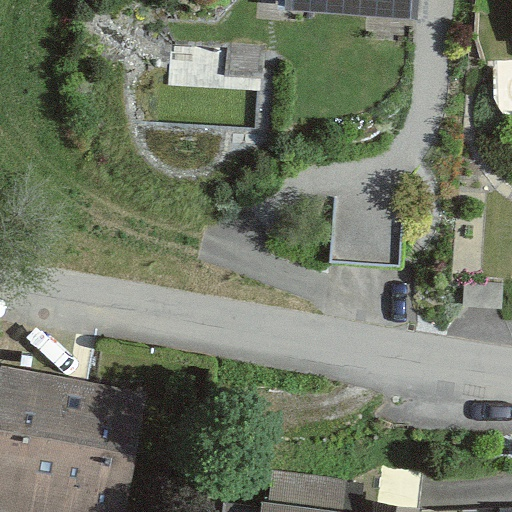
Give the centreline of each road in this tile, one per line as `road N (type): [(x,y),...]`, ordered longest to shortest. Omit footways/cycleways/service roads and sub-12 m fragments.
road 1 (residential): [(428,8),(424,109),(399,155),(366,182),(309,188),(257,210),(247,249),(272,278),(378,330)]
road 2 (residential): [(378,330),(0,270)]
road 3 (residential): [(511,350),(378,330)]
